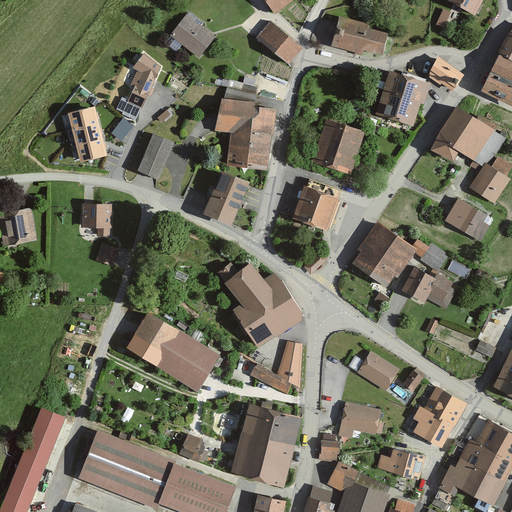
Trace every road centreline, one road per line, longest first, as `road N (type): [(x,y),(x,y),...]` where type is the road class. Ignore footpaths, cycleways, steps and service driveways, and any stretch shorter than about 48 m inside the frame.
road 1 (residential): [(152,199),(51,511)]
road 2 (tertiary): [(460,86),(318,294)]
road 3 (tertiary): [(318,294),(298,511)]
road 4 (residential): [(255,251),(301,53)]
road 5 (residential): [(473,398),(318,294)]
road 6 (residential): [(301,53),(349,64),(435,52),(478,63)]
road 7 (residential): [(152,199),(112,184),(0,183)]
road 8 (unknown): [(309,404),(222,390),(199,418),(208,441)]
road 9 (residential): [(473,398),(430,475),(420,511)]
